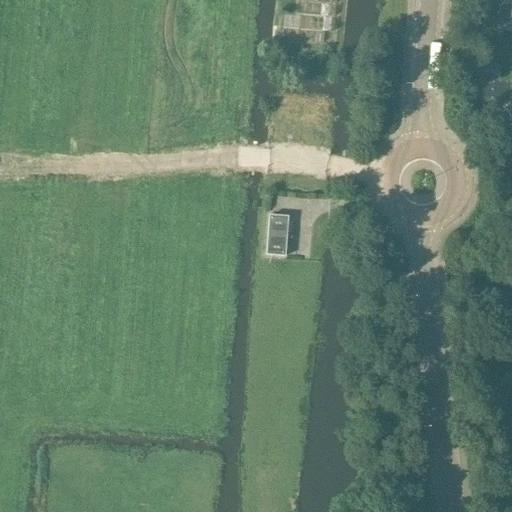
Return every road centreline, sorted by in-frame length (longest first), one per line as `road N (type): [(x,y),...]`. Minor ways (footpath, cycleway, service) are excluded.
road 1 (secondary): [(449,511),(418,216)]
road 2 (secondary): [(428,0),(417,148)]
